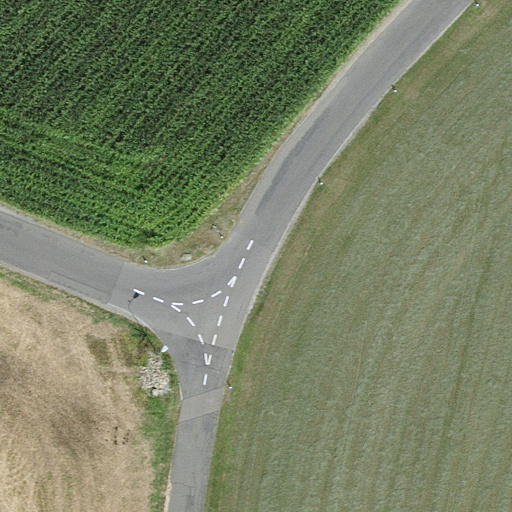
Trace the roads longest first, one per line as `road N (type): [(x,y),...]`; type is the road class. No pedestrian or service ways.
road 1 (unclassified): [(210,309),(283,185),(436,0)]
road 2 (unclassified): [(0,236),(126,287),(210,309)]
road 3 (unclassified): [(210,309),(198,511)]
